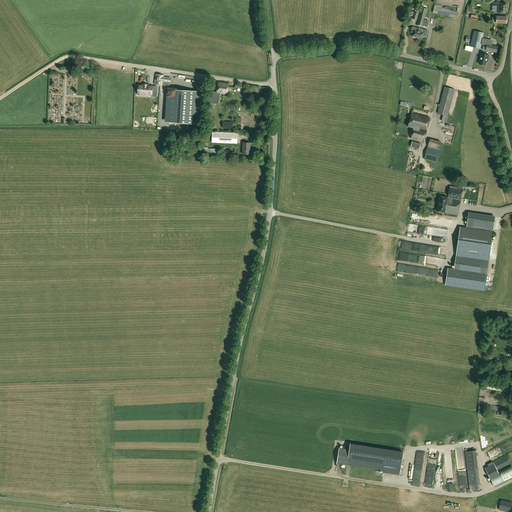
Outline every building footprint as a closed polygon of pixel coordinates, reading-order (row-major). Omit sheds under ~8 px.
[(494,3),(494,6),(493,6),(492,12),(494,12),(506,13),(507,4),(494,3)] [(435,4),(433,13),(455,18),(456,12),(449,10),(450,8),(435,4)] [(426,9),(422,8),(418,24),(422,26),(426,9)] [(422,39),(423,36),(425,37),(427,31),(423,30),(422,32),(415,30),(416,28),(413,27),(411,33),(413,33),(412,37),(422,39)] [(484,33),(474,31),(470,47),(480,49),(484,33)] [(497,52),(498,47),(484,43),(482,49),(497,52)] [(479,64),(485,65),(487,58),(488,59),(489,55),(482,53),(479,64)] [(162,84),(162,82),(169,82),(169,79),(166,79),(166,74),(155,74),(155,84),(162,84)] [(221,95),(228,96),(230,84),(219,82),(217,92),(210,91),(210,94),(211,94),(210,104),(219,106),(221,95)] [(151,98),(157,98),(158,88),(153,87),(152,85),(138,85),(137,95),(139,95),(139,98),(148,98),(148,96),(151,96),(151,98)] [(454,89),(445,87),(438,114),(443,115),(441,121),(446,122),(454,89)] [(178,90),(168,90),(168,99),(176,99),(176,93),(178,93),(178,90)] [(167,99),(165,124),(181,127),(198,125),(201,93),(182,94),(178,93),(176,93),(176,99),(168,99),(167,99)] [(419,128),(427,130),(430,118),(411,113),(408,126),(414,128),(419,130),(419,128)] [(424,142),(427,130),(419,128),(419,130),(414,128),(411,138),(424,142)] [(237,143),(237,133),(212,132),(212,142),(237,143)] [(441,142),(430,139),(424,159),(436,162),(441,142)] [(458,215),(463,188),(450,186),(448,197),(440,196),(437,211),(458,215)] [(409,220),(431,223),(432,216),(410,213),(409,220)] [(495,216),(468,213),(466,226),(493,229),(495,216)] [(407,230),(432,234),(433,229),(428,228),(428,226),(408,223),(407,230)] [(460,227),(454,269),(447,268),(445,284),(484,290),(487,274),(481,273),(483,259),(489,260),(493,231),(460,227)] [(484,379),(483,388),(490,390),(490,391),(504,393),(506,385),(504,384),(504,382),(484,379)] [(501,451),(511,446),(509,441),(498,446),(501,451)] [(350,444),(346,465),(382,471),(382,473),(400,475),(404,452),(350,444)] [(489,450),(491,455),(500,451),(498,446),(489,450)] [(450,454),(444,455),(446,490),(452,490),(450,454)] [(507,457),(494,463),(497,470),(510,464),(507,457)] [(511,478),(511,467),(511,466),(490,477),(495,487),(511,478)] [(478,469),(468,471),(470,490),(480,489),(478,469)] [(511,502),(501,500),(499,510),(507,511),(509,511),(511,503),(511,502)]
